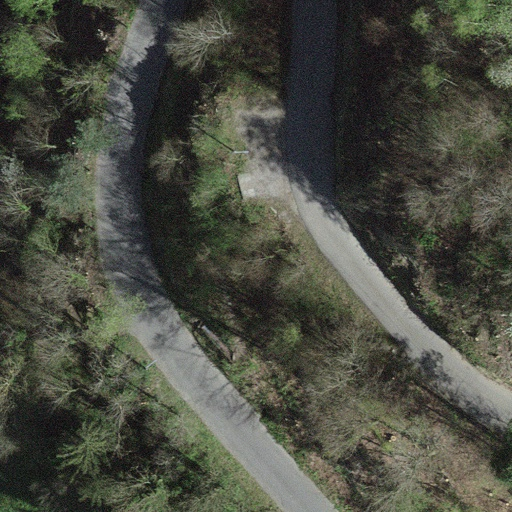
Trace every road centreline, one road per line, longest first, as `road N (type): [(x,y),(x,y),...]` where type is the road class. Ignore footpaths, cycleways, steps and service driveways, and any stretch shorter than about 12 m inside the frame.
road 1 (residential): [(307,511),(168,335),(136,263),(121,144),(160,0)]
road 2 (residential): [(315,0),(312,156),(327,221),(393,323),(475,402),(511,421)]
